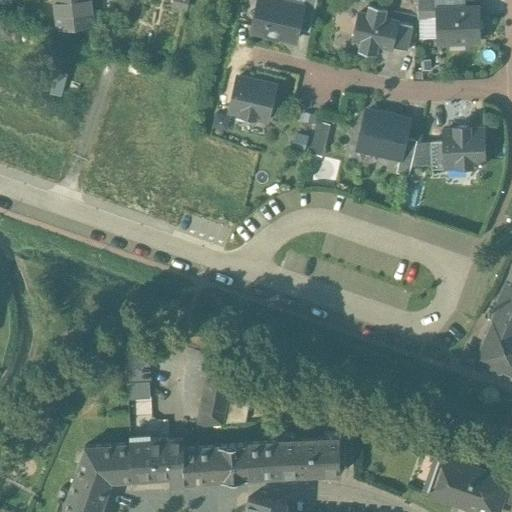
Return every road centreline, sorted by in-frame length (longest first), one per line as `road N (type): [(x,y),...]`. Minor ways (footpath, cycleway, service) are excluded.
road 1 (residential): [(511,90),(390,88),(259,56)]
road 2 (residential): [(407,511),(333,490),(249,489)]
